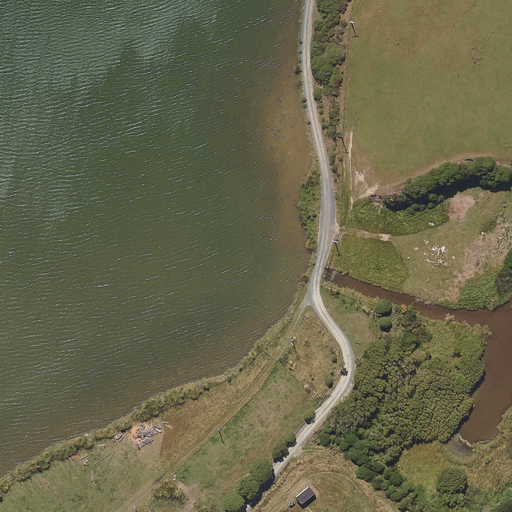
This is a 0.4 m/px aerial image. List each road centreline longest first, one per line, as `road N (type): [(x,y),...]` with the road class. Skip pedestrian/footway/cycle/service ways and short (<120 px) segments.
road 1 (track): [(120,511),(272,365),(324,258),(333,224),(305,71),(313,0)]
road 2 (unclassified): [(238,511),(347,379),(349,352),(312,281)]
